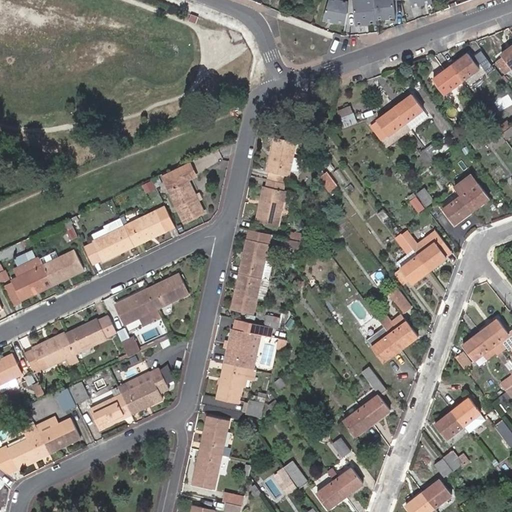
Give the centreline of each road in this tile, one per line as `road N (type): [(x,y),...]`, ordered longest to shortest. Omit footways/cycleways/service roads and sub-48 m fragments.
road 1 (residential): [(470,261),(379,511)]
road 2 (residential): [(230,226),(0,337)]
road 3 (residential): [(511,0),(279,85)]
road 4 (residential): [(190,409),(26,497),(22,511)]
road 5 (residential): [(230,226),(190,409)]
road 6 (residential): [(279,85),(259,104),(230,226)]
